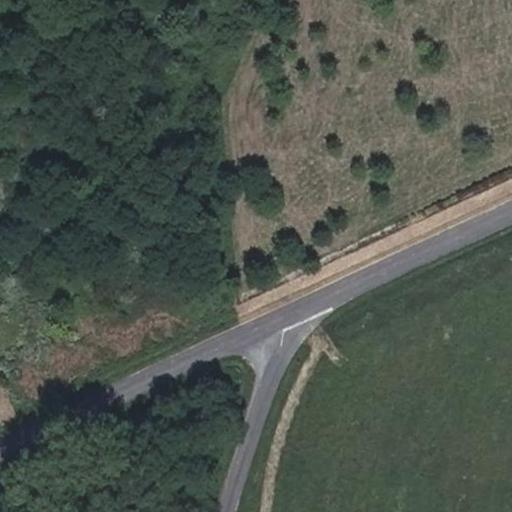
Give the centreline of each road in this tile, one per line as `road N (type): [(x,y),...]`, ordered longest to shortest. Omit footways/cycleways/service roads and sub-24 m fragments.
road 1 (tertiary): [(511,218),(211,352)]
road 2 (tertiary): [(211,352),(0,452)]
road 3 (tertiary): [(194,511),(211,352)]
